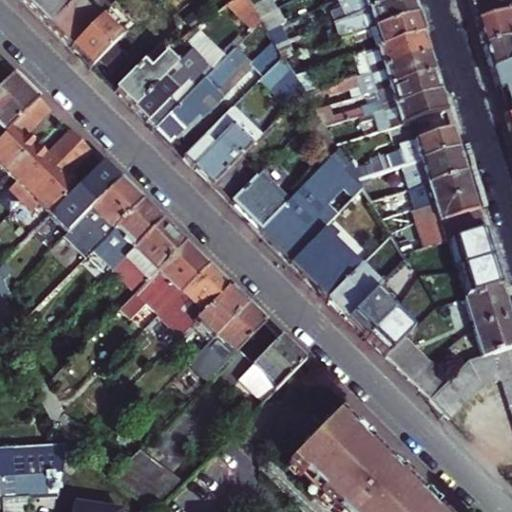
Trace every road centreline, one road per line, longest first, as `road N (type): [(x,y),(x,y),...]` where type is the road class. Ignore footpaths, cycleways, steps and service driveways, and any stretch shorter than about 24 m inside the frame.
road 1 (residential): [(0,17),(504,511)]
road 2 (tertiary): [(511,236),(439,0)]
